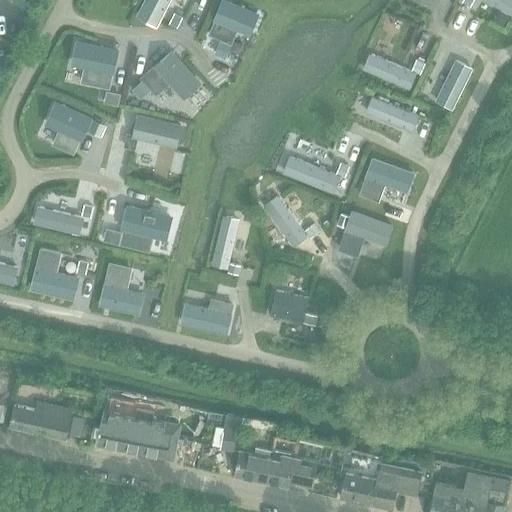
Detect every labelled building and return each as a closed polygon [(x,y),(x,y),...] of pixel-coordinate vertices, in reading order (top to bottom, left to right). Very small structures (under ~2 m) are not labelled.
[(0,0),(0,20),(13,0),(0,0)] [(511,0),(487,0),(511,12),(511,0)] [(428,92),(435,74),(384,54),(376,72),(428,92)] [(153,94),(162,104),(174,93),(202,125),(229,101),(188,55),(160,79),(164,84),(153,94)] [(376,95),(370,111),(432,135),(438,119),(376,95)] [(164,152),(163,166),(177,167),(178,149),(205,150),(206,138),(192,137),(193,120),(153,117),(151,151),(164,152)] [(123,147),(122,182),(141,183),(142,147),(123,147)] [(301,178),(358,194),(363,175),(307,159),(301,178)] [(368,213),(359,254),(382,260),(386,243),(409,248),(411,236),(402,234),(405,221),(368,213)] [(254,270),(256,219),(233,218),(231,269),(254,270)] [(66,438),(70,419),(73,408),(38,400),(37,408),(16,404),(11,426),(66,438)] [(105,410),(99,442),(148,453),(148,452),(158,455),(159,455),(169,457),(173,458),(179,425),(153,419),(155,410),(138,407),(136,416),(126,414),(126,415),(110,411),(105,410)] [(235,449),(244,451),(248,430),(239,428),(235,449)] [(310,486),(314,467),(316,461),(294,456),(296,451),(274,447),(273,450),(256,447),(254,454),(242,451),(237,474),(288,485),(288,481),(310,486)] [(346,478),(342,498),(343,498),(343,497),(393,508),(397,490),(401,491),(418,495),(423,473),(400,468),(388,466),(380,464),(377,480),(361,477),(347,474),(346,478)] [(505,511),(506,510),(511,482),(511,480),(469,471),(465,487),(438,481),(431,511),(505,511)]
